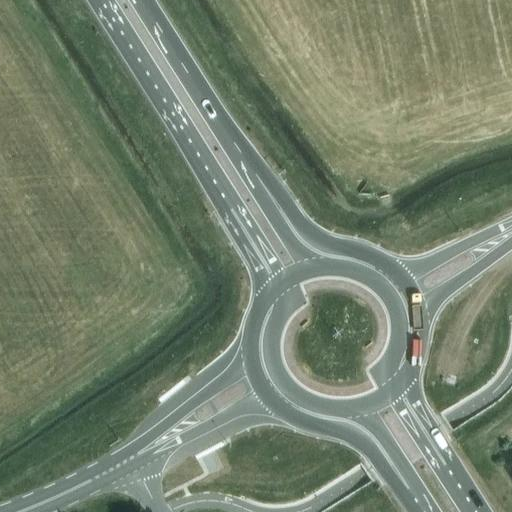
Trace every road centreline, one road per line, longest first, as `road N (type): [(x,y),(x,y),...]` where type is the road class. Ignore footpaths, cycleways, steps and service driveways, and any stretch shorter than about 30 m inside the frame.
road 1 (trunk): [(98,0),(233,214)]
road 2 (trunk): [(256,173),(146,0)]
road 3 (trunk): [(400,278),(364,253),(315,239),(256,173)]
road 4 (trunk): [(267,398),(301,421),(356,438),(399,489)]
road 5 (tertiary): [(250,360),(130,458)]
road 6 (tertiary): [(130,458),(267,398)]
road 7 (tertiary): [(511,225),(400,278)]
road 8 (tertiary): [(20,511),(130,458)]
road 9 (tertiary): [(418,314),(511,239)]
